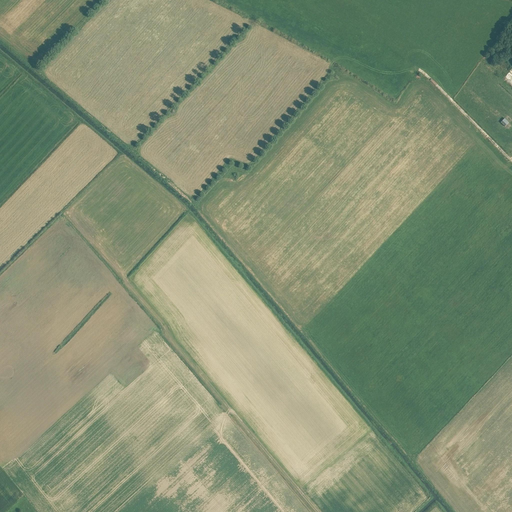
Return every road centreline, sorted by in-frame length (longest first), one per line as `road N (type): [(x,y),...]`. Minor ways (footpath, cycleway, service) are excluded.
road 1 (track): [(317,511),(161,332)]
road 2 (track): [(511,159),(418,69)]
